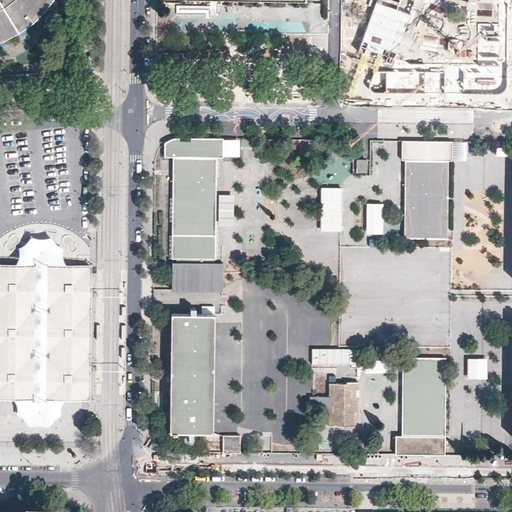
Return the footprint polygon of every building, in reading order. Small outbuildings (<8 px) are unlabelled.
[(0,0),(0,42),(2,42),(8,39),(21,32),(28,27),(38,18),(48,7),(53,0),(0,0)] [(415,0),(376,0),(359,51),(354,65),(350,76),(357,85),(373,92),(495,93),(504,89),(505,82),(506,1),(505,0),(476,0),(477,22),(478,66),(411,65),(395,57),(415,0)] [(178,76),(178,87),(199,88),(199,76),(178,76)] [(223,158),(223,139),(180,138),(175,139),(172,140),(169,141),(165,144),(165,158),(173,158),(172,258),(176,258),(195,258),(211,259),(216,259),(217,158),(223,158)] [(451,161),(457,141),(401,141),(401,160),(404,160),(403,238),(447,239),(447,161),(451,161)] [(253,157),(250,182),(268,184),(270,159),(253,157)] [(365,171),(365,160),(356,160),(356,170),(365,171)] [(507,171),(453,171),(454,194),(463,194),(463,187),(508,187),(507,171)] [(340,229),(341,188),(321,188),(321,229),(340,229)] [(367,202),(366,233),(383,234),(384,203),(367,202)] [(223,290),(223,264),(211,264),(211,259),(195,258),(176,258),(176,262),(172,262),(172,289),(223,290)] [(0,265),(0,396),(77,397),(87,397),(89,266),(0,265)] [(203,301),(203,292),(192,292),(192,301),(203,301)] [(205,299),(214,313),(222,309),(213,294),(205,299)] [(213,433),(214,315),(171,314),(170,432),(172,432),(172,434),(177,434),(177,432),(213,433)] [(361,367),(361,348),(320,348),(320,367),(361,367)] [(366,354),(366,373),(393,373),(393,355),(366,354)] [(445,358),(402,357),(401,435),(394,435),(395,455),(444,455),(445,358)] [(487,378),(487,358),(468,357),(467,378),(487,378)] [(358,381),(346,381),(346,383),(329,383),(329,397),(310,396),(309,412),(329,412),(329,425),(354,426),(354,412),(358,412),(358,397),(355,397),(351,397),(351,389),(355,389),(358,389),(358,381)] [(67,404),(66,410),(82,414),(83,408),(67,404)] [(222,453),(240,453),(240,436),(222,435),(222,453)]
